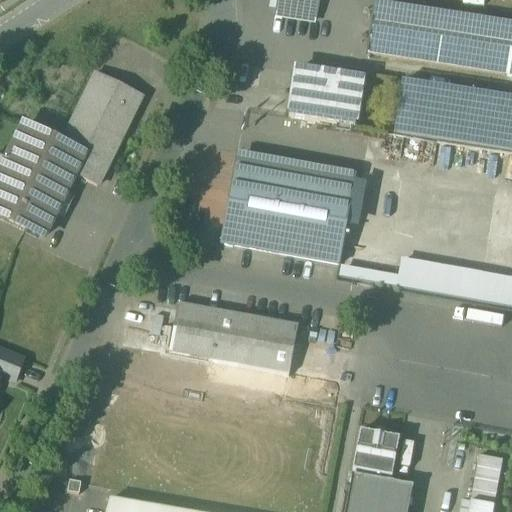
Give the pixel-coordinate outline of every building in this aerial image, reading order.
[(281,0),(277,19),(317,27),(322,0),(281,0)] [(511,29),(374,8),(373,8),(366,56),(367,56),(505,77),(511,32),(511,29)] [(361,83),(319,76),(319,80),(299,77),(294,111),(290,111),(288,120),(354,130),(361,83)] [(62,147),(52,166),(74,177),(97,189),(141,99),(96,77),(62,147)] [(511,110),(401,92),(394,137),(511,157),(511,110)] [(62,147),(24,128),(7,163),(0,177),(0,218),(43,240),(74,177),(52,166),(62,147)] [(354,187),(234,165),(220,245),(339,267),(354,187)] [(511,299),(511,288),(432,274),(428,297),(510,311),(511,299)] [(285,398),(298,328),(178,306),(169,356),(208,363),(204,383),(219,385),(225,386),(241,389),(285,398)] [(23,361),(0,353),(0,377),(1,378),(0,379),(13,385),(23,361)] [(165,376),(204,383),(208,363),(169,356),(165,376)] [(399,441),(359,434),(352,473),(356,474),(387,480),(391,480),(399,441)] [(479,458),(470,511),(498,511),(507,462),(479,458)] [(387,480),(356,474),(355,478),(351,477),(351,481),(345,511),(407,511),(411,493),(412,493),(412,489),(386,484),(387,480)] [(81,485),(69,483),(67,495),(79,497),(81,485)] [(163,511),(109,502),(106,511),(163,511)]
